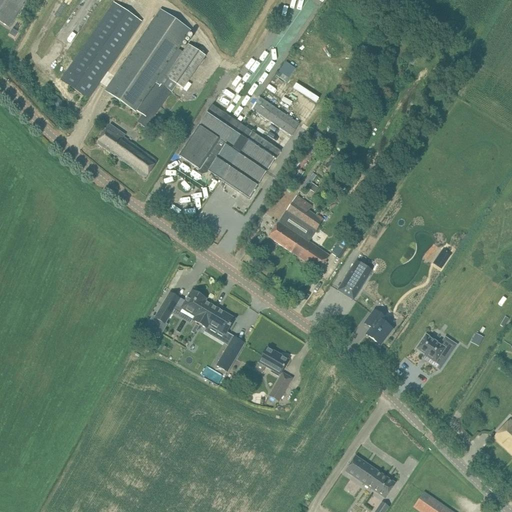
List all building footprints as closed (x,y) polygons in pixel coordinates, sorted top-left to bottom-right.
[(0,0),(0,21),(10,28),(27,0),(0,0)] [(142,22),(115,3),(61,80),(88,99),(142,22)] [(160,9),(106,89),(153,120),(172,92),(156,81),(190,30),(160,9)] [(165,78),(183,90),(206,57),(188,45),(165,78)] [(336,84),(342,87),(354,65),(348,62),(336,84)] [(298,82),(294,88),(319,103),(322,98),(298,82)] [(50,101),(60,111),(66,104),(59,98),(61,96),(58,92),(50,101)] [(260,97),(251,110),(291,137),(299,124),(260,97)] [(199,127),(184,148),(178,156),(200,170),(203,166),(208,170),(208,171),(249,199),(281,152),(213,106),(199,127)] [(125,135),(110,125),(97,143),(146,178),(152,170),(157,162),(123,137),(125,135)] [(175,163),(168,160),(165,169),(180,176),(185,164),(176,160),(175,163)] [(204,177),(200,186),(204,188),(209,179),(204,177)] [(269,238),(292,253),(302,238),(309,228),(316,216),(309,211),(312,207),(297,196),(269,238)] [(323,221),(316,216),(309,228),(316,233),(323,221)] [(329,256),(302,238),(292,253),(319,271),(329,256)] [(339,242),(332,253),(343,260),(350,249),(339,242)] [(442,249),(433,263),(440,267),(449,254),(442,249)] [(356,261),(338,291),(353,300),(371,271),(356,261)] [(193,321),(200,325),(211,305),(205,302),(206,300),(192,291),(181,309),(196,317),(193,321)] [(153,316),(145,329),(159,338),(167,325),(165,324),(176,305),(180,299),(169,293),(166,299),(163,304),(155,318),(153,316)] [(211,305),(200,325),(206,329),(209,325),(226,335),(235,319),(211,305)] [(380,345),(392,329),(384,323),(379,320),(382,316),(374,311),(365,323),(371,329),(366,335),(380,345)] [(505,316),(500,325),(504,327),(509,318),(505,316)] [(177,326),(171,321),(169,324),(179,331),(184,323),(181,320),(177,326)] [(426,335),(416,349),(424,355),(435,362),(439,357),(445,362),(457,346),(445,338),(440,345),(426,335)] [(472,342),(471,343),(472,343),(478,346),(483,338),(479,336),(477,340),(474,338),(472,342)] [(244,344),(233,338),(217,366),(227,372),(244,344)] [(267,348),(259,362),(280,374),(288,361),(279,356),(278,357),(267,350),(267,349),(267,348)] [(269,397),(278,402),(292,378),(283,373),(269,397)] [(511,423),(509,422),(495,438),(511,453),(511,423)] [(355,456),(345,472),(384,499),(395,483),(355,456)] [(450,511),(423,493),(414,507),(420,511),(450,511)]
